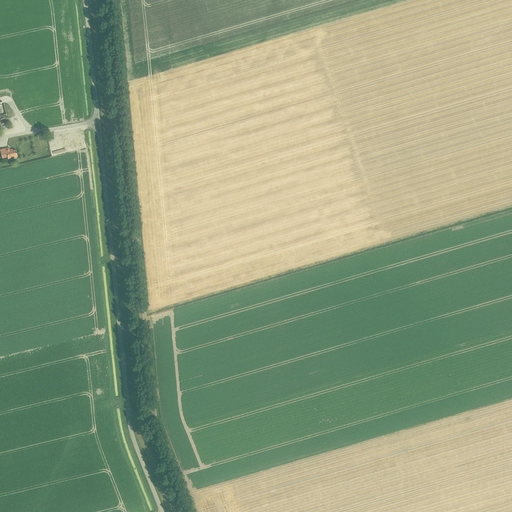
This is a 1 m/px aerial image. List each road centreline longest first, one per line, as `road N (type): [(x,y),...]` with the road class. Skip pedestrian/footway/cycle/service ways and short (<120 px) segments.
road 1 (unclassified): [(85,0),(127,417),(162,511)]
road 2 (track): [(188,511),(152,415),(114,0)]
